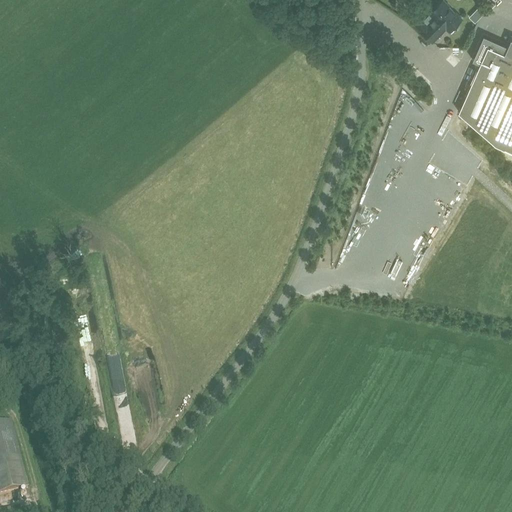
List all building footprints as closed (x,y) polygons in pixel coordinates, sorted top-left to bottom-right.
[(449,31),(462,18),(455,12),(448,6),(449,5),(443,0),(442,0),(434,8),(436,11),(431,16),(433,18),(421,30),(432,41),(446,28),(449,31)] [(490,0),(482,0),(491,8),(495,4),(490,0)] [(479,6),(469,17),(475,22),(484,12),(479,6)] [(511,56),(507,54),(510,47),(483,35),(472,60),(479,63),(458,111),(495,143),(511,151),(511,56)] [(11,420),(0,422),(0,494),(28,487),(11,420)]
